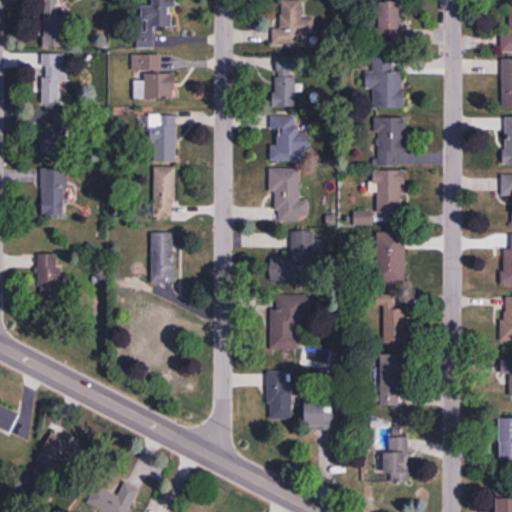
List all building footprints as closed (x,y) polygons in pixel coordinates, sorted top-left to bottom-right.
[(63,0),(43,0),(43,46),(62,46),(63,0)] [(173,27),(173,0),(151,0),(152,4),(143,4),(143,30),(138,30),(137,48),(154,48),(155,27),(173,27)] [(273,27),(272,44),(302,45),(302,32),(314,32),(315,19),(302,18),(302,0),(286,0),(281,0),(281,27),(273,27)] [(380,0),(380,44),(404,44),(404,0),(380,0)] [(502,52),(511,51),(511,9),(502,10),(502,52)] [(43,53),(43,104),(66,104),(66,53),(43,53)] [(134,79),(134,98),(176,98),(176,73),(162,73),(162,54),(133,54),(133,71),(144,71),(144,79),(134,79)] [(502,107),(511,107),(511,58),(502,58),(502,107)] [(366,88),(375,88),(375,108),(405,108),(405,69),(366,69),(366,88)] [(296,106),(296,71),(274,71),(274,106),(296,106)] [(147,161),(177,162),(177,115),(148,114),(147,161)] [(407,117),(378,117),(378,165),(407,165),(407,117)] [(41,153),(69,153),(69,123),(41,123),(41,153)] [(271,144),(271,162),(304,162),(304,125),(279,125),(279,144),(271,144)] [(176,216),(176,167),(154,167),(154,216),(176,216)] [(43,214),(67,214),(67,168),(42,168),(43,214)] [(306,168),(270,168),(270,192),(276,192),(276,220),(305,220),(306,168)] [(511,174),(502,174),(502,220),(511,219),(511,174)] [(402,211),(402,177),(375,177),(375,211),(402,211)] [(273,282),(314,284),(317,231),(291,229),(289,257),(274,256),(273,282)] [(153,231),(153,282),(175,282),(175,231),(153,231)] [(406,282),(406,240),(377,240),(377,282),(406,282)] [(62,300),(62,252),(39,252),(39,300),(62,300)] [(271,349),(300,349),(300,294),(272,294),(271,349)] [(501,342),(511,341),(511,297),(499,298),(501,342)] [(131,355),(163,363),(176,312),(144,304),(131,355)] [(384,345),(408,345),(408,308),(384,308),(384,345)] [(406,357),(385,357),(386,405),(407,404),(406,357)] [(511,360),(501,360),(501,384),(510,384),(510,397),(511,396),(511,360)] [(292,420),(292,371),(269,371),(269,420),(292,420)] [(21,414),(0,402),(0,426),(10,433),(21,414)] [(306,402),(306,430),(333,430),(333,402),(306,402)] [(511,461),(511,418),(501,418),(501,462),(511,461)] [(41,453),(64,465),(75,444),(52,432),(41,453)] [(409,481),(409,452),(386,452),(386,481),(409,481)] [(90,480),(79,505),(97,511),(125,511),(137,490),(118,481),(112,493),(90,480)] [(497,511),(511,511),(511,497),(497,498),(497,511)]
